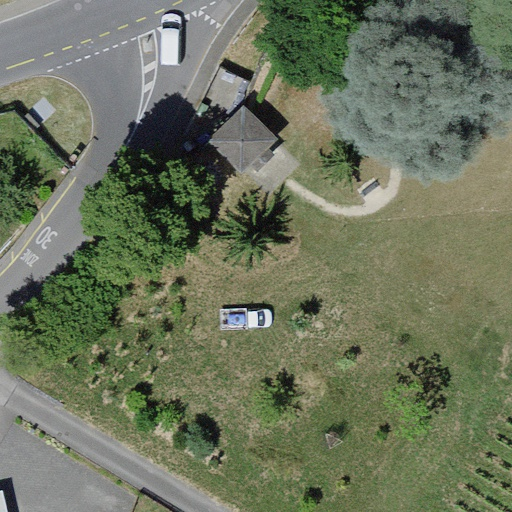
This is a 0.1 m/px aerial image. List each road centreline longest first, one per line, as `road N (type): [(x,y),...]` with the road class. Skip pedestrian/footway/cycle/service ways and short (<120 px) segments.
road 1 (residential): [(157,0),(139,125),(0,310)]
road 2 (residential): [(137,0),(0,52)]
